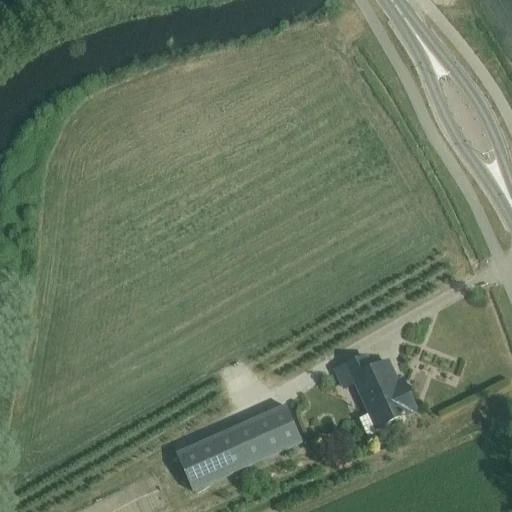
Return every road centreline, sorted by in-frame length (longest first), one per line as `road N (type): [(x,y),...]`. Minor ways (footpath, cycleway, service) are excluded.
road 1 (secondary): [(511,203),(480,105),(455,70),(422,45)]
road 2 (secondary): [(422,45),(446,122),(511,203)]
